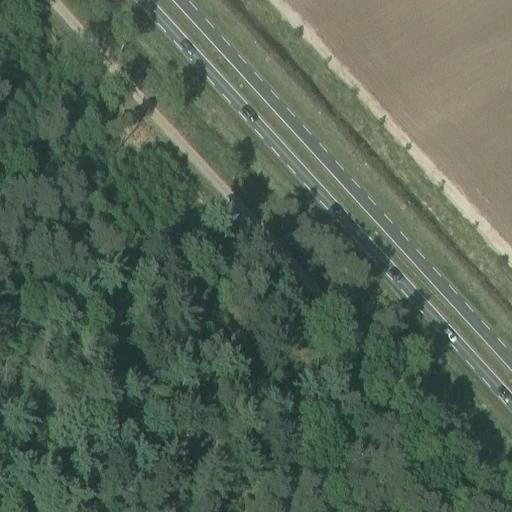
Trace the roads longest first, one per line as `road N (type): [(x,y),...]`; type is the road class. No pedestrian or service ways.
road 1 (track): [(511,508),(51,0)]
road 2 (primary): [(144,0),(511,403)]
road 3 (primary): [(511,363),(179,0)]
road 4 (track): [(272,0),(511,265)]
